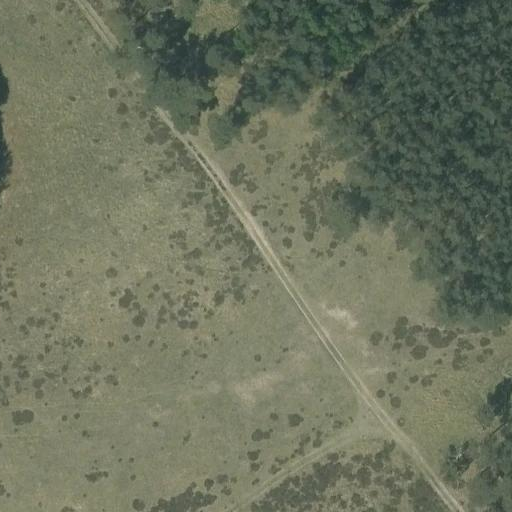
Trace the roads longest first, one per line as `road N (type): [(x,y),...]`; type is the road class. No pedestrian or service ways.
road 1 (track): [(91,0),(339,363),(463,511)]
road 2 (track): [(342,443),(316,451),(229,511)]
